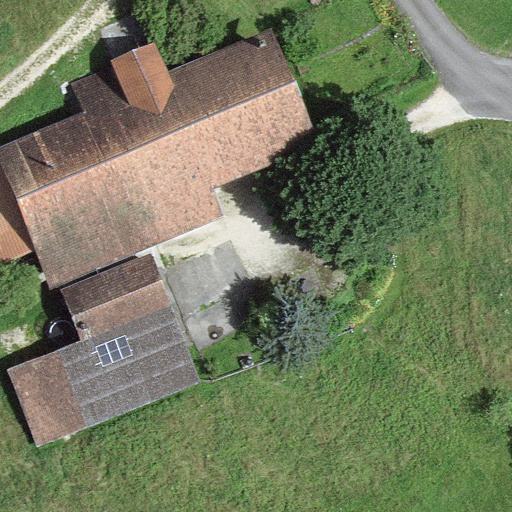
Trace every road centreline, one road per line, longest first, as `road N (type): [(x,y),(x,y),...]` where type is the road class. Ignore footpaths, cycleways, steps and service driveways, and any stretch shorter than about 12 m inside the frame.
road 1 (unclassified): [(417,0),(451,51),(511,100)]
road 2 (track): [(0,97),(99,0)]
